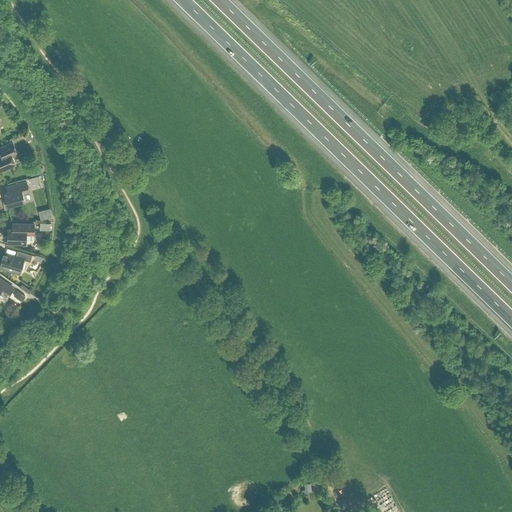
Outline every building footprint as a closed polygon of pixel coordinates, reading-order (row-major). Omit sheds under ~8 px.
[(3,153),(0,153),(0,170),(15,164),(11,155),(17,153),(12,142),(0,147),(3,153)] [(16,190),(4,193),(5,199),(3,199),(6,207),(15,205),(15,203),(24,200),(22,193),(29,191),(26,181),(14,184),(16,190)] [(443,205),(440,208),(455,222),(458,218),(443,205)] [(7,228),(7,241),(25,241),(26,233),(33,233),(34,223),(21,222),(21,228),(7,228)] [(0,262),(0,265),(19,271),(17,276),(18,276),(23,259),(30,261),(32,254),(17,250),(15,256),(3,253),(0,262)] [(0,292),(6,297),(13,287),(1,279),(0,280),(0,292)]
